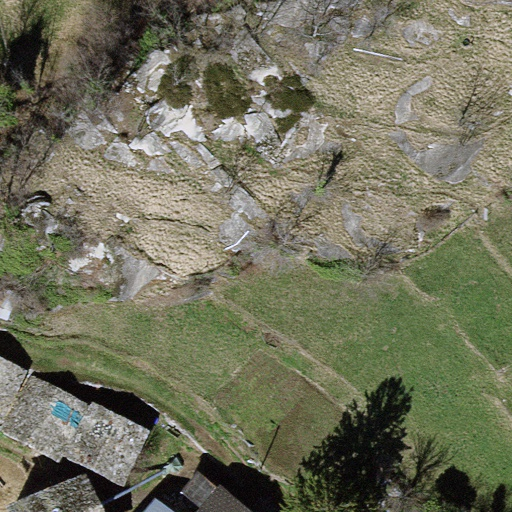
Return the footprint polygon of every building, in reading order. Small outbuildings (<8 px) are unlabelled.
[(0,418),(20,375),(0,365),(0,418)] [(84,409),(32,382),(7,426),(58,455),(84,409)] [(143,433),(94,408),(72,452),(121,477),(143,433)] [(239,511),(196,477),(184,493),(202,508),(198,511),(166,511),(155,503),(148,511),(239,511)] [(98,511),(84,479),(13,510),(13,511),(98,511)]
